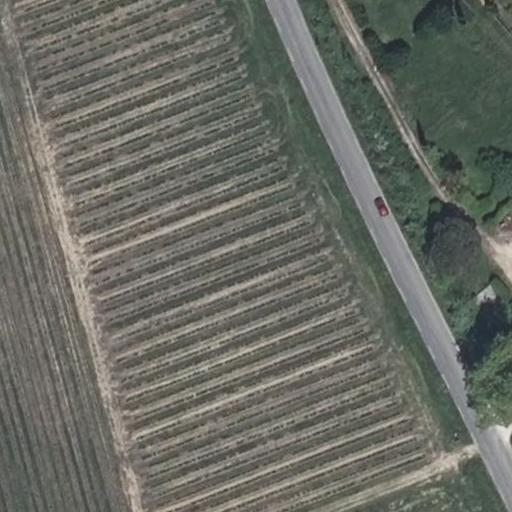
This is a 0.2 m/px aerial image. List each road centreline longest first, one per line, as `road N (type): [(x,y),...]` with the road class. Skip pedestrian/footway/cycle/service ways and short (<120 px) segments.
road 1 (track): [(5,0),(145,511)]
road 2 (tertiary): [(511,464),(378,200),(290,0)]
road 3 (track): [(511,266),(454,199),(340,0)]
road 4 (track): [(335,511),(501,443)]
